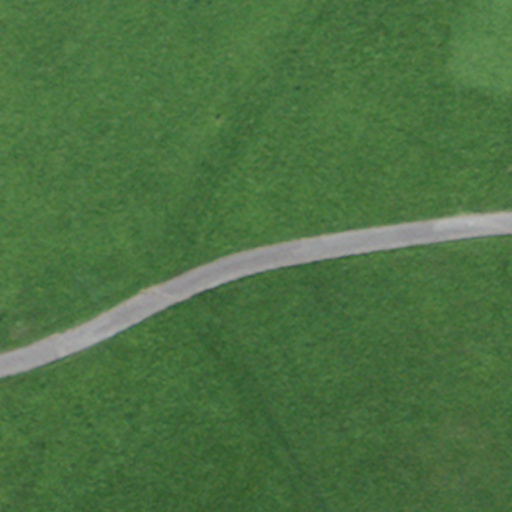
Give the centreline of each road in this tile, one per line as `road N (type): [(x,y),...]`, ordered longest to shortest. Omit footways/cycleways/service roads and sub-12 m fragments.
road 1 (track): [(0,365),(262,258),(511,221)]
road 2 (track): [(172,290),(237,369),(320,511)]
